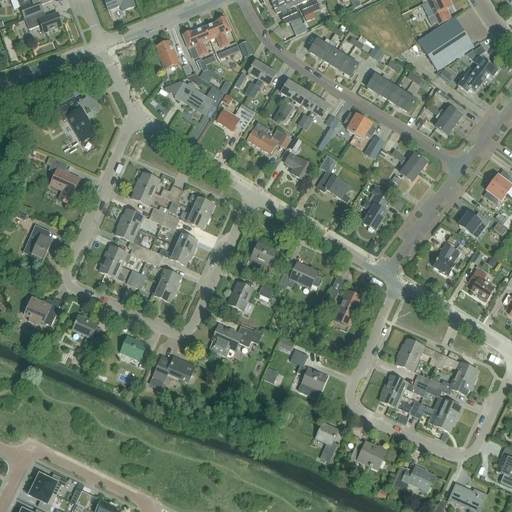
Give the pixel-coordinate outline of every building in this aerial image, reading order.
[(40,13),(38,7),(52,1),(51,0),(16,0),(24,19),(40,13)] [(126,11),(134,8),(131,0),(103,0),(108,12),(124,6),(126,11)] [(290,11),(289,9),(296,6),(293,0),(269,0),(275,15),(280,13),(281,15),(279,16),(283,26),(289,23),(295,38),(307,32),(303,24),(301,25),(295,9),(290,11)] [(428,19),(432,26),(436,24),(437,27),(447,22),(446,19),(450,17),(447,10),(452,7),(448,0),(425,0),(434,16),(428,19)] [(303,17),(319,11),(314,1),(299,7),(303,17)] [(57,15),(43,20),(40,13),(24,19),(29,31),(41,26),(44,34),(62,27),(57,15)] [(224,35),(231,32),(225,19),(216,22),(217,23),(215,24),(225,48),(229,46),(224,35)] [(437,73),(474,48),(454,19),(418,43),(437,73)] [(221,49),(225,48),(215,24),(204,28),(209,41),(216,38),(221,49)] [(335,35),(337,30),(332,27),(329,32),(335,35)] [(203,44),(209,41),(204,28),(194,33),(204,57),(208,55),(203,44)] [(337,31),(334,36),(339,39),(343,34),(337,31)] [(199,58),(204,57),(194,33),(191,34),(191,33),(183,37),(188,50),(195,47),(199,58)] [(349,44),(355,47),(358,42),(352,39),(349,44)] [(327,47),(329,42),(325,40),(322,44),(317,41),(309,53),(319,60),(327,47)] [(251,56),(246,42),(237,46),(243,59),(251,56)] [(330,66),(337,53),(332,50),(335,45),(330,42),(327,47),(319,60),(330,66)] [(358,42),(355,47),(361,51),(364,46),(358,42)] [(164,70),(179,64),(173,50),(172,50),(169,43),(156,48),(160,55),(158,56),(164,70)] [(228,50),(230,56),(239,52),(237,47),(228,50)] [(474,72),(485,80),(489,75),(492,77),(497,70),(484,60),(483,61),(479,58),(478,58),(485,53),(482,47),(473,53),(473,52),(466,56),(478,67),(476,70),(474,72)] [(379,51),(374,48),(369,57),(373,60),(379,51)] [(219,60),(230,56),(228,50),(217,55),(219,60)] [(383,54),(379,51),(373,60),(378,63),(383,54)] [(330,66),(340,72),(347,60),(343,57),(337,53),(330,66)] [(483,61),(484,60),(488,57),(485,53),(478,58),(479,58),(483,61)] [(203,61),(205,66),(215,62),(213,57),(203,61)] [(351,62),(347,60),(340,72),(350,78),(358,66),(351,62)] [(205,66),(203,61),(198,63),(202,73),(207,71),(205,66)] [(258,81),(266,69),(256,62),(248,75),(258,81)] [(386,67),(392,71),(396,66),(389,62),(386,67)] [(191,75),(187,65),(181,67),(185,77),(191,75)] [(396,66),(392,71),(398,74),(401,69),(396,66)] [(276,75),(266,69),(258,81),(255,87),(259,89),(262,84),(269,88),(276,75)] [(451,76),(444,70),(437,78),(447,86),(451,80),(449,78),(451,76)] [(485,80),(474,72),(471,70),(458,87),(466,94),(469,90),(474,94),(485,80)] [(243,74),(237,83),(241,85),(247,77),(243,74)] [(413,83),(416,78),(410,74),(407,79),(413,83)] [(186,80),(197,87),(202,79),(195,75),(186,79),(186,80)] [(385,83),(385,82),(387,78),(383,75),(380,80),(375,76),(367,89),(377,95),(385,83)] [(416,78),(413,83),(419,87),(422,82),(416,78)] [(226,82),(220,92),(225,95),(231,85),(226,82)] [(288,106),(291,101),(299,88),(288,82),(280,95),(286,98),(282,103),(287,106),(288,106)] [(165,89),(164,91),(176,97),(175,98),(204,115),(210,105),(216,109),(224,96),(212,88),(206,99),(193,91),(194,89),(189,85),(188,88),(181,83),(165,89)] [(248,97),(254,86),(250,83),(243,94),(248,97)] [(388,102),(395,89),(385,83),(377,95),(388,102)] [(254,86),(248,97),(253,100),(259,89),(254,86)] [(301,107),(309,95),(299,88),(291,101),(301,107)] [(405,95),(400,92),(395,89),(388,102),(398,108),(405,95)] [(449,99),(437,90),(433,96),(445,104),(449,99)] [(68,94),(53,103),(60,115),(59,116),(62,114),(66,120),(64,121),(66,121),(80,143),(97,133),(83,110),(79,112),(68,94)] [(222,103),(228,106),(232,99),(226,95),(222,103)] [(311,113),(319,101),(309,95),(301,107),(310,113),(311,113)] [(398,108),(408,114),(416,101),(405,95),(398,108)] [(322,120),(329,107),(319,101),(311,113),(310,113),(307,118),(308,119),(301,129),(305,132),(315,116),(322,120)] [(281,117),(287,106),(282,103),(276,114),(281,117)] [(430,114),(434,109),(428,105),(425,110),(430,114)] [(232,133),(235,128),(243,133),(254,114),(241,106),(234,117),(224,111),(217,123),(232,133)] [(287,106),(281,117),(285,119),(292,109),(287,106)] [(436,117),(438,115),(439,113),(434,109),(430,114),(436,117)] [(454,127),(462,118),(450,109),(445,115),(440,111),(439,113),(438,115),(443,118),(454,127)] [(354,136),(364,120),(356,115),(355,117),(350,114),(344,124),(349,127),(346,131),(354,136)] [(308,119),(307,118),(303,115),(296,126),(301,129),(308,119)] [(454,127),(443,118),(438,115),(436,117),(434,119),(439,123),(435,128),(447,137),(454,127)] [(329,128),(334,119),(329,116),(324,125),(329,128)] [(334,119),(329,128),(333,131),(339,122),(334,119)] [(370,140),(376,130),(371,127),(372,125),(364,120),(354,136),(363,141),(365,137),(370,140)] [(270,156),(277,146),(284,151),(290,141),(275,131),(271,138),(266,135),(268,131),(258,124),(247,142),(270,156)] [(376,160),(385,144),(374,138),(365,153),(376,160)] [(294,139),(288,149),(295,153),(302,143),(294,139)] [(403,161),(403,162),(405,159),(394,151),(393,151),(391,150),(395,143),(388,139),(382,150),(388,154),(390,155),(390,156),(401,164),(403,161)] [(322,140),(317,149),(322,152),(328,143),(322,140)] [(304,182),(313,168),(299,160),(290,155),(285,165),(293,170),(290,174),(304,182)] [(420,174),(427,164),(415,155),(408,165),(420,174)] [(350,188),(329,175),(336,164),(326,157),(318,169),(326,174),(317,188),(319,189),(319,191),(324,194),(325,191),(342,201),(350,188)] [(53,159),(49,167),(51,167),(58,170),(56,175),(55,176),(50,187),(62,192),(59,201),(68,205),(72,196),(72,197),(80,180),(72,176),(69,175),(64,173),(67,166),(54,160),(53,159)] [(407,165),(403,162),(403,161),(401,164),(400,165),(404,169),(400,175),(412,184),(420,174),(408,165),(407,165)] [(511,180),(507,176),(501,172),(492,184),(506,195),(511,187),(511,186),(511,180)] [(160,182),(148,176),(143,174),(140,181),(139,180),(136,186),(154,195),(160,182)] [(397,186),(401,180),(395,176),(391,182),(397,186)] [(398,187),(389,182),(386,187),(395,192),(398,187)] [(501,203),(506,195),(492,184),(486,192),(488,193),(484,198),(494,205),(498,201),(501,203)] [(148,207),(154,195),(136,186),(133,193),(134,193),(131,200),(148,207)] [(172,203),(178,190),(171,187),(169,193),(163,190),(159,197),(171,203),(171,202),(172,203)] [(387,214),(383,212),(391,199),(376,188),(372,195),(373,196),(369,203),(367,202),(363,208),(370,212),(362,225),(375,233),(387,214)] [(172,203),(178,205),(183,192),(178,190),(172,203)] [(213,205),(196,198),(192,196),(189,202),(194,204),(191,211),(209,219),(212,212),(211,212),(213,205)] [(168,211),(167,212),(174,215),(178,205),(172,203),(171,202),(171,203),(167,211),(168,211)] [(27,214),(11,207),(7,214),(24,222),(27,214)] [(168,211),(167,211),(159,207),(157,211),(153,209),(150,215),(164,221),(167,215),(166,215),(167,212),(168,211)] [(119,223),(138,231),(144,218),(126,211),(124,217),(122,217),(119,223)] [(206,225),(209,219),(191,211),(188,216),(183,213),(180,219),(182,222),(202,231),(205,225),(206,225)] [(468,215),(459,226),(471,236),(477,240),(490,223),(478,214),(474,219),(468,215)] [(162,227),(164,221),(150,215),(148,221),(162,227)] [(164,221),(176,226),(179,221),(167,215),(164,221)] [(494,219),(503,226),(506,221),(497,215),(494,219)] [(174,232),(176,226),(164,221),(162,227),(174,232)] [(135,238),(138,231),(119,223),(117,229),(118,230),(115,236),(130,243),(128,249),(131,250),(148,258),(150,258),(152,253),(139,247),(142,241),(135,238)] [(498,225),(494,230),(502,237),(506,232),(498,225)] [(43,263),(52,241),(48,239),(50,233),(35,226),(23,254),(43,263)] [(346,237),(349,232),(342,228),(339,233),(346,237)] [(194,248),(197,242),(180,234),(174,247),(193,255),(196,249),(194,248)] [(457,243),(450,239),(447,243),(454,247),(457,243)] [(276,270),(282,257),(276,254),(277,251),(259,242),(250,261),(269,269),(270,267),(276,270)] [(456,251),(446,245),(438,257),(439,257),(432,268),(448,278),(455,266),(453,265),(460,254),(456,251)] [(103,260),(122,268),(124,262),(127,263),(130,256),(129,256),(127,255),(110,247),(107,254),(106,253),(103,260)] [(190,262),(193,255),(174,247),(171,255),(160,250),(158,255),(152,253),(150,258),(160,263),(162,257),(186,267),(189,261),(190,262)] [(145,263),(148,258),(131,250),(129,256),(130,256),(145,263)] [(471,263),(476,266),(483,256),(478,253),(471,263)] [(160,263),(150,258),(148,258),(145,263),(157,269),(160,263)] [(118,276),(122,268),(103,260),(100,266),(102,267),(99,273),(123,283),(125,279),(118,276)] [(316,277),(317,274),(305,269),(305,268),(297,264),(291,277),(284,274),(279,286),(286,289),(287,287),(292,289),(295,282),(310,289),(312,286),(319,289),(323,280),(316,277)] [(487,302),(494,289),(486,284),(486,283),(483,281),(486,276),(477,270),(469,284),(474,287),(471,292),(479,297),(478,298),(485,302),(485,301),(487,302)] [(178,285),(181,278),(164,271),(158,284),(176,292),(179,285),(178,285)] [(134,289),(140,276),(133,273),(131,272),(125,285),(134,289)] [(140,276),(134,289),(140,291),(146,279),(140,276)] [(174,298),(176,292),(158,284),(152,297),(169,304),(172,298),(174,298)] [(247,303),(253,291),(238,284),(228,306),(248,315),(252,306),(247,303)] [(273,290),(262,285),(257,296),(269,301),(273,290)] [(339,293),(332,290),(325,306),(331,309),(339,293)] [(363,302),(341,292),(341,293),(345,294),(334,319),(332,318),(332,319),(352,327),(350,326),(361,301),(363,302)] [(51,328),(62,303),(54,300),(53,302),(47,300),(45,305),(31,299),(24,316),(30,319),(28,322),(36,326),(38,322),(43,325),(44,324),(51,328)] [(139,299),(136,306),(143,309),(146,302),(139,299)] [(98,341),(102,331),(96,329),(98,325),(91,321),(90,323),(78,318),(72,331),(86,338),(82,347),(94,353),(99,342),(98,341)] [(251,342),(257,345),(256,346),(257,346),(262,334),(255,331),(255,332),(256,332),(255,334),(240,328),(241,329),(238,336),(219,327),(212,342),(214,343),(210,351),(226,358),(229,350),(235,352),(238,345),(248,349),(251,342)] [(293,332),(290,338),(295,340),(298,334),(293,332)] [(307,338),(301,335),(297,343),(304,346),(307,338)] [(145,366),(150,355),(144,352),(147,345),(128,337),(120,355),(145,366)] [(294,345),(280,339),(277,347),(290,353),(294,345)] [(414,343),(414,344),(407,341),(404,347),(403,346),(400,353),(418,361),(421,355),(432,360),(429,366),(436,369),(442,356),(434,353),(424,348),(417,345),(418,344),(414,343)] [(421,362),(418,361),(400,353),(397,359),(398,360),(395,366),(415,375),(421,362)] [(301,387),(303,388),(300,394),(316,401),(319,395),(320,395),(328,377),(309,369),(308,371),(303,368),(303,366),(304,367),(307,360),(293,354),(290,361),(294,362),(292,368),(298,370),(296,374),(305,378),(301,387)] [(455,377),(473,385),(476,379),(475,378),(477,372),(460,364),(460,365),(448,359),(442,356),(436,369),(442,372),(444,367),(457,372),(455,377)] [(195,368),(174,359),(172,363),(162,358),(152,380),(163,385),(167,376),(188,385),(195,368)] [(428,387),(431,380),(430,381),(418,376),(415,382),(428,387)] [(407,385),(400,381),(391,377),(388,383),(386,383),(383,389),(402,397),(405,390),(407,385)] [(470,392),(473,385),(455,377),(451,386),(443,382),(441,385),(441,386),(452,391),(466,397),(469,391),(470,392)] [(449,397),(452,391),(441,386),(441,385),(431,380),(428,387),(441,393),(449,397)] [(426,393),(428,387),(415,382),(413,387),(407,385),(405,390),(423,398),(425,393),(426,393)] [(438,399),(441,393),(428,387),(426,393),(438,399)] [(399,404),(402,397),(383,389),(381,396),(382,396),(379,403),(396,410),(396,409),(414,417),(413,418),(414,418),(420,405),(413,403),(411,409),(399,404)] [(458,415),(461,408),(444,401),(438,414),(457,422),(460,415),(458,415)] [(438,414),(420,405),(414,418),(419,421),(422,415),(430,418),(427,424),(450,434),(453,428),(454,428),(457,422),(438,414)] [(332,444),(338,431),(322,424),(315,440),(326,445),(320,460),(329,464),(337,446),(332,444)] [(387,453),(365,443),(364,446),(357,443),(350,459),(356,462),(356,463),(377,473),(387,453)] [(500,484),(511,488),(511,451),(505,449),(502,457),(504,458),(503,461),(501,460),(496,472),(504,476),(500,484)] [(393,487),(392,489),(396,490),(397,488),(398,489),(400,485),(407,488),(408,484),(409,484),(427,492),(434,478),(422,472),(422,471),(415,468),(413,473),(407,471),(402,468),(393,487)] [(39,475),(34,486),(57,497),(62,487),(66,489),(68,483),(53,475),(51,480),(51,481),(39,475)] [(34,486),(29,497),(40,502),(40,503),(38,508),(46,511),(49,511),(52,508),(52,507),(57,497),(34,486)] [(480,511),(487,497),(479,493),(478,496),(455,486),(448,501),(469,510),(468,511),(480,511)] [(381,489),(377,497),(385,501),(389,493),(381,489)] [(82,493),(75,505),(85,510),(91,497),(82,493)] [(442,511),(447,503),(440,499),(434,511),(433,511),(442,511)] [(108,506),(100,502),(95,511),(121,511),(116,509),(117,507),(110,503),(108,506)]
